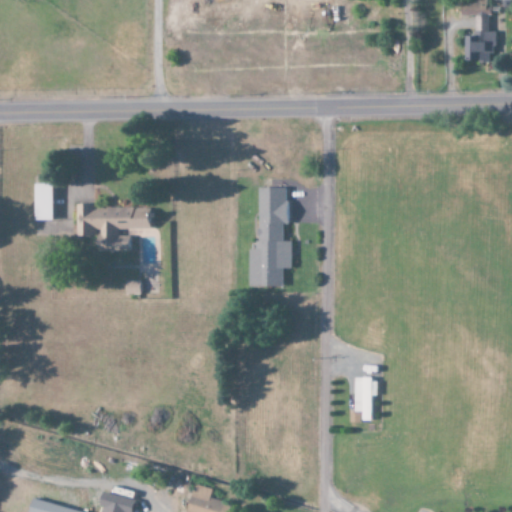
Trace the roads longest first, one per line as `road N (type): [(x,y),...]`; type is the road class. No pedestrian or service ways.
road 1 (secondary): [(511,103),(0,112)]
road 2 (residential): [(323,108),(320,511)]
